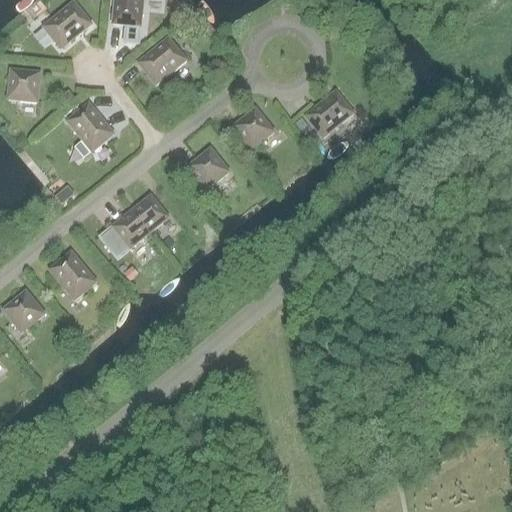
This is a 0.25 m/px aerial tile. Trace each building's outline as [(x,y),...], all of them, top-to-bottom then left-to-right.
[(115,0),(113,27),(126,28),(125,40),(140,42),(141,29),(143,0),(115,0)] [(44,30),(61,52),(91,27),(74,5),(44,30)] [(138,66),(156,88),(186,63),(168,42),(138,66)] [(229,67),(235,59),(227,53),(223,58),(224,64),(229,67)] [(40,76),(11,73),(8,102),(37,105),(40,76)] [(59,102),(64,108),(74,101),(69,94),(59,102)] [(306,119),(323,140),(353,116),(336,94),(306,119)] [(92,155),(114,137),(89,107),(68,125),(92,155)] [(255,112),(233,130),(251,153),(274,135),(255,112)] [(210,152),(188,170),(206,193),(229,175),(210,152)] [(309,154),(303,158),(302,164),(307,169),(315,162),(309,154)] [(62,207),(74,196),(68,189),(55,200),(62,207)] [(221,199),(214,190),(207,195),(214,205),(221,199)] [(150,199),(131,215),(149,236),(168,221),(150,199)] [(112,230),(100,240),(118,261),(129,252),(149,236),(131,215),(112,230)] [(71,255),(50,273),(74,303),(96,285),(71,255)] [(133,270),(124,277),(131,284),(139,277),(133,270)] [(44,317),(26,294),(3,313),(22,335),(44,317)]
